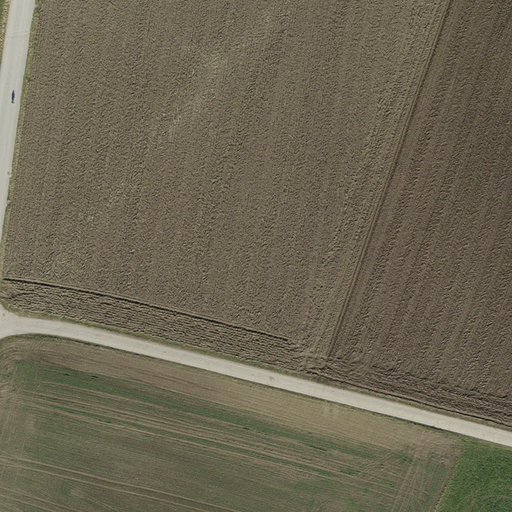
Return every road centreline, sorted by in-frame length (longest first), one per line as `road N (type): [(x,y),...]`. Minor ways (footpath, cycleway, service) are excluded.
road 1 (track): [(0,325),(73,331),(511,439)]
road 2 (unclassified): [(0,180),(25,0)]
